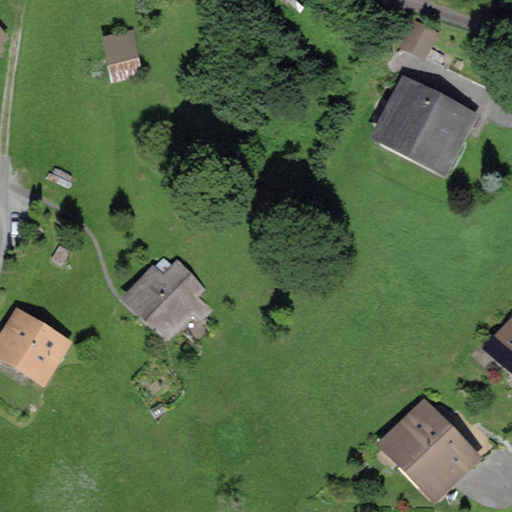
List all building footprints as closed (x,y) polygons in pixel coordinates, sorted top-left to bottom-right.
[(309,0),(275,0),(285,15),(309,0)] [(498,59),(415,19),(403,43),(485,85),(498,59)] [(107,33),(115,72),(138,68),(130,29),(107,33)] [(384,132),(441,162),(463,118),(406,89),(384,132)] [(190,309),(199,318),(209,307),(194,293),(201,286),(178,262),(163,276),(154,268),(128,296),(168,333),(190,309)] [(17,312),(0,339),(0,352),(42,379),(64,342),(17,312)] [(511,330),(497,347),(511,361),(511,330)] [(214,421),(218,427),(215,429),(231,458),(256,445),(236,409),(214,421)] [(392,444),(434,487),(465,456),(445,436),(448,433),(448,427),(443,422),(437,422),(434,424),(424,413),(415,422),(410,420),(402,427),(404,432),(392,444)] [(480,428),(468,442),(481,454),(493,440),(480,428)]
